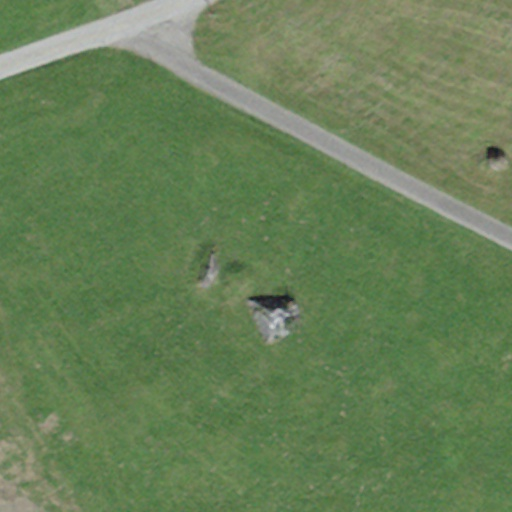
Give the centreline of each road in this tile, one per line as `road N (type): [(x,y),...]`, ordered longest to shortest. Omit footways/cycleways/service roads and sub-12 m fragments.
road 1 (track): [(138,28),(276,117),(511,243)]
road 2 (tertiary): [(0,75),(138,28)]
